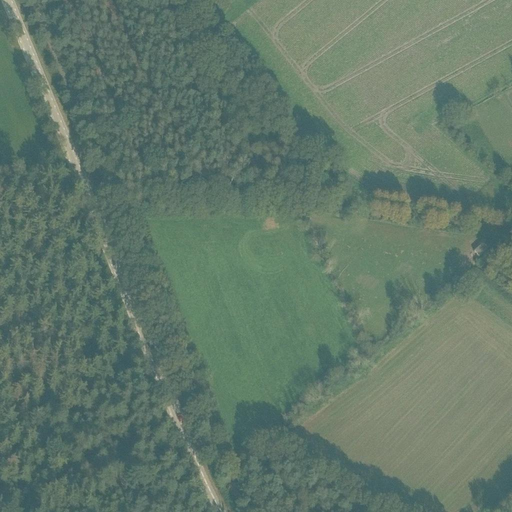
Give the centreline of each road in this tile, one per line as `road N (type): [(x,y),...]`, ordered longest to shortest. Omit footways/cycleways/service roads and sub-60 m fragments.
road 1 (tertiary): [(217,511),(7,0)]
road 2 (track): [(282,198),(511,229)]
road 3 (track): [(88,199),(282,198)]
